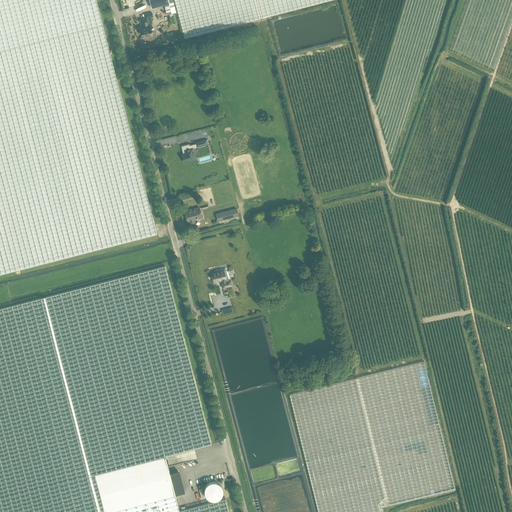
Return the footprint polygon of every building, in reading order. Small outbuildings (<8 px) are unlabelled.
[(0,0),(0,274),(156,234),(96,0),(0,0)] [(174,0),(184,38),(332,0),(174,0)] [(150,25),(149,25),(147,19),(153,17),(152,12),(144,14),(145,19),(140,20),(142,27),(139,27),(141,35),(142,34),(143,35),(144,34),(145,34),(148,33),(149,33),(150,33),(150,32),(152,32),(153,31),(154,30),(153,27),(152,26),(150,27),(150,25)] [(178,25),(168,28),(169,32),(175,30),(177,35),(181,34),(178,25)] [(206,139),(195,142),(195,144),(196,147),(208,144),(206,139)] [(189,144),(181,146),(184,156),(183,156),(184,162),(190,160),(190,158),(195,157),(192,148),(196,147),(195,144),(189,145),(189,144)] [(194,220),(202,218),(199,208),(188,211),(188,210),(184,211),(187,222),(190,221),(190,223),(194,222),(194,220)] [(217,221),(238,215),(236,208),(215,213),(217,221)] [(178,471),(169,473),(165,457),(211,444),(165,266),(0,308),(0,511),(228,511),(225,499),(179,511),(175,495),(183,493),(178,471)] [(214,282),(218,281),(222,280),(222,282),(221,283),(222,288),(232,285),(230,280),(229,281),(226,270),(223,270),(220,271),(220,270),(215,271),(215,272),(212,273),(214,282)] [(382,511),(381,506),(454,488),(422,360),(354,376),(287,393),(317,511),(382,511)] [(218,483),(216,482),(215,482),(212,482),(211,482),(209,483),(208,484),(207,485),(206,486),(205,488),(205,490),(205,492),(205,493),(205,495),(206,496),(208,497),(209,498),(211,499),(213,500),(215,500),(216,499),(217,499),(219,498),(220,497),(222,495),(222,494),(223,491),(223,490),(223,488),(222,486),(220,485),(219,484),(218,483)]
